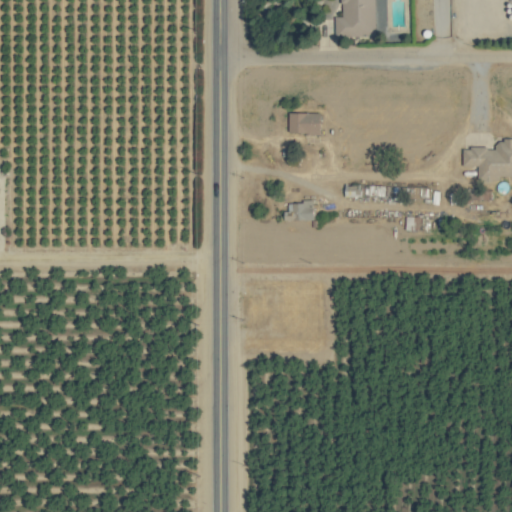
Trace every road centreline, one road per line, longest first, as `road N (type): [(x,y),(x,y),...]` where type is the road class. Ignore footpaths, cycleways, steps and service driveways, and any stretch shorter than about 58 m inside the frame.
road 1 (secondary): [(219,57),(219,511)]
road 2 (track): [(219,270),(511,269)]
